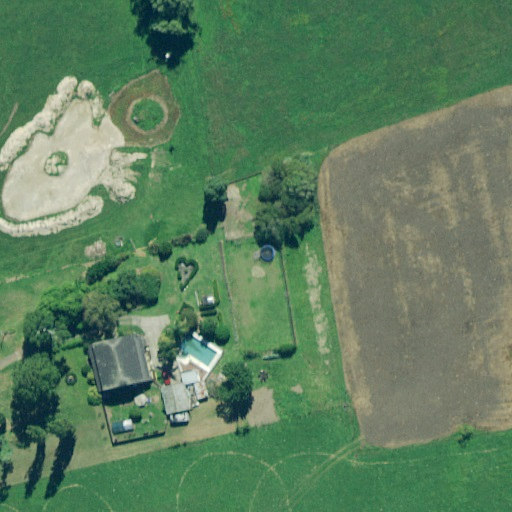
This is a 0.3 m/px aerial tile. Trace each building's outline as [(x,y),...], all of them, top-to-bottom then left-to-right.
[(220,351),(190,332),(173,357),(185,365),(190,357),(208,369),(220,351)] [(151,382),(149,372),(154,371),(152,360),(147,361),(141,336),(91,347),(93,355),(101,392),(151,382)] [(194,384),(200,383),(197,370),(182,374),(184,383),(185,386),(194,384)] [(200,383),(194,384),(198,400),(209,397),(206,381),(200,383)] [(185,386),(184,383),(162,388),(169,415),(190,410),(185,386)]
